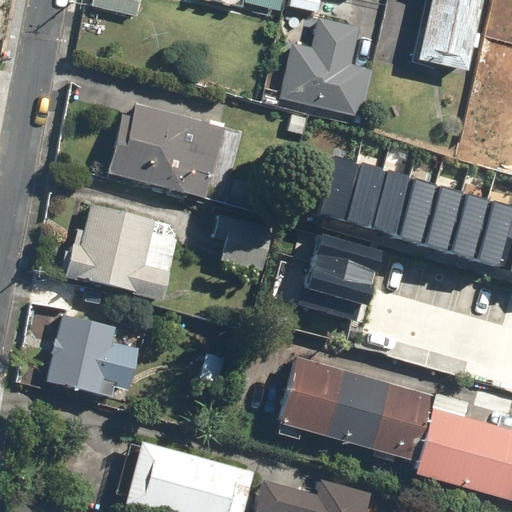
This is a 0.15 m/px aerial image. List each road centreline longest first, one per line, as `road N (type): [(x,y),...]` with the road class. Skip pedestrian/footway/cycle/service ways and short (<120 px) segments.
road 1 (residential): [(48,0),(0,253)]
road 2 (residential): [(376,317),(511,356)]
